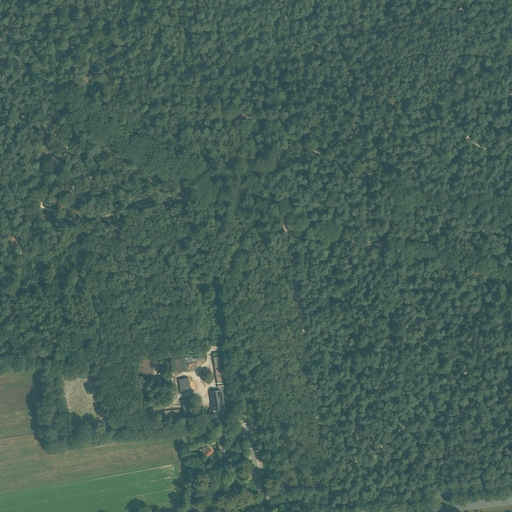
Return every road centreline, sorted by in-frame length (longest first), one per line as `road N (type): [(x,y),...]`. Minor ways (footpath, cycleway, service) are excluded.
road 1 (unclassified): [(511,482),(409,499),(188,511)]
road 2 (track): [(225,347),(43,361),(0,319)]
road 3 (track): [(83,91),(37,212),(0,264)]
road 4 (unknown): [(205,196),(142,201),(86,225)]
road 5 (track): [(288,24),(183,83)]
